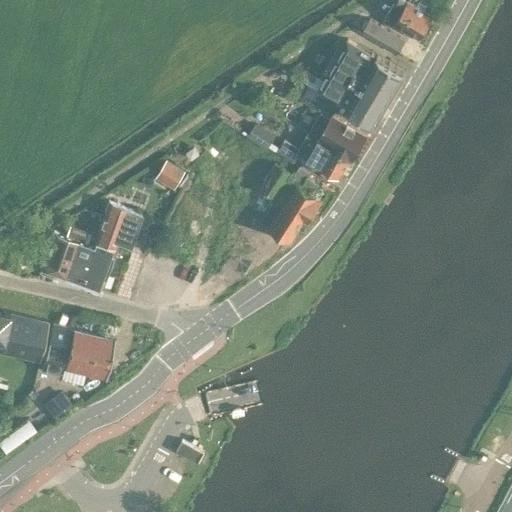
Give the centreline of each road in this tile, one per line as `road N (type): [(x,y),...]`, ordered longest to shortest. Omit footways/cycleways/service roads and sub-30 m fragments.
road 1 (tertiary): [(193,338),(311,249),(370,169),(464,0)]
road 2 (tertiary): [(42,450),(93,499),(124,498),(168,424),(202,405)]
road 3 (residential): [(0,277),(144,311),(193,338)]
road 4 (tertiary): [(42,450),(143,384),(193,338)]
